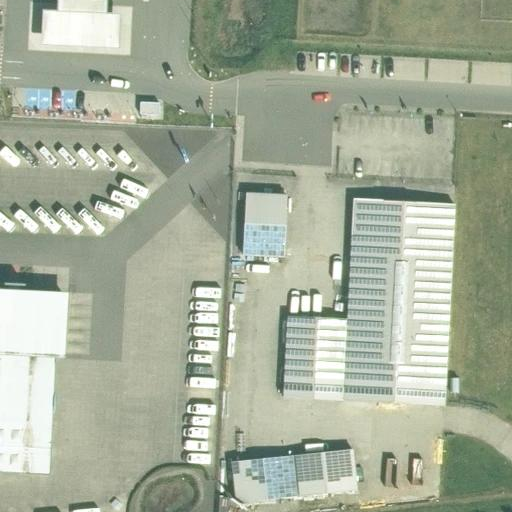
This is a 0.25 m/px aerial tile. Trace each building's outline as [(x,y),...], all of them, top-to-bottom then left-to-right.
[(105,19),(106,0),(56,0),(56,16),(105,19)] [(105,19),(56,16),(40,15),(38,46),(116,51),(118,20),(105,19)] [(288,192),(245,191),(244,255),(286,255),(288,192)] [(457,202),(357,197),(351,315),(290,312),(287,377),(447,385),(457,202)] [(308,256),(309,201),(298,201),(298,256),(308,256)] [(0,285),(0,472),(53,474),(58,353),(71,354),(74,288),(47,287),(20,286),(0,285)] [(350,449),(226,463),(230,505),(355,492),(350,449)]
